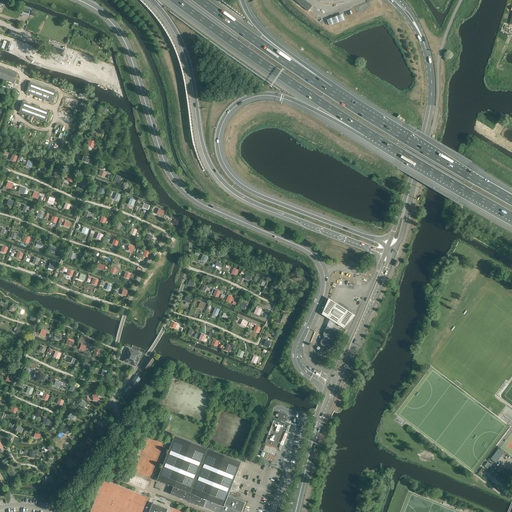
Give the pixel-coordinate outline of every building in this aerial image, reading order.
[(309,11),(310,10),(311,8),(313,6),(304,0),(294,0),(309,11)] [(342,13),(326,18),(329,26),(345,21),(342,13)] [(25,35),(10,30),(8,35),(23,41),(25,35)] [(57,48),(53,47),(52,52),(61,55),(63,51),(57,49),(57,48)] [(14,81),(17,74),(0,67),(0,78),(13,83),(14,82),(14,81)] [(53,103),(56,93),(30,83),(26,93),(53,103)] [(49,112),(32,105),(23,102),(19,112),(46,122),(49,112)] [(108,109),(102,107),(100,112),(106,115),(108,109)] [(102,125),(96,122),(93,129),(99,131),(102,125)] [(63,172),(56,170),(54,173),(56,174),(54,177),(60,179),(63,172)] [(32,197),(38,199),(40,193),(34,191),(32,197)] [(14,201),(6,198),(4,203),(12,206),(14,201)] [(104,235),(98,233),(96,239),(101,241),(104,235)] [(209,257),(203,255),(201,261),(207,263),(209,257)] [(343,306),(328,297),(322,312),(330,317),(327,325),(327,326),(331,328),(336,321),(343,326),(356,314),(343,306)] [(201,301),(198,307),(203,310),(206,303),(201,301)] [(332,348),(344,334),(343,335),(341,333),(339,331),(338,332),(331,328),(327,326),(327,325),(324,333),(324,334),(323,334),(323,335),(324,336),(324,337),(325,337),(324,338),(321,341),(321,342),(321,343),(321,344),(321,345),(322,345),(322,346),(323,346),(324,346),(325,346),(326,346),(327,345),(328,344),(330,346),(332,348),(331,348),(332,348)] [(60,341),(62,335),(55,333),(53,339),(60,341)] [(272,342),(266,340),(264,346),(269,348),(272,342)] [(136,367),(141,354),(128,348),(123,361),(136,367)] [(53,356),(59,359),(62,353),(55,351),(53,356)] [(147,370),(154,361),(149,357),(142,367),(147,370)] [(140,379),(135,375),(129,383),(134,387),(140,379)] [(68,416),(73,419),(76,414),(72,411),(68,416)] [(276,416),(275,418),(289,423),(289,422),(290,421),(286,419),(287,416),(279,413),(277,414),(276,416)] [(280,452),(291,424),(289,423),(275,418),(273,417),(262,444),(280,452)] [(228,496),(242,462),(199,445),(175,436),(157,480),(173,487),(171,494),(194,504),(197,505),(204,508),(215,511),(242,511),(246,503),(228,496)] [(497,463),(504,452),(498,448),(491,459),(497,463)] [(489,460),(485,466),(490,470),(495,465),(489,460)] [(76,465),(71,461),(67,466),(71,470),(76,465)] [(509,476),(495,465),(489,472),(504,483),(509,476)] [(130,481),(146,487),(148,481),(132,475),(130,481)] [(167,511),(168,509),(153,503),(149,511),(167,511)]
